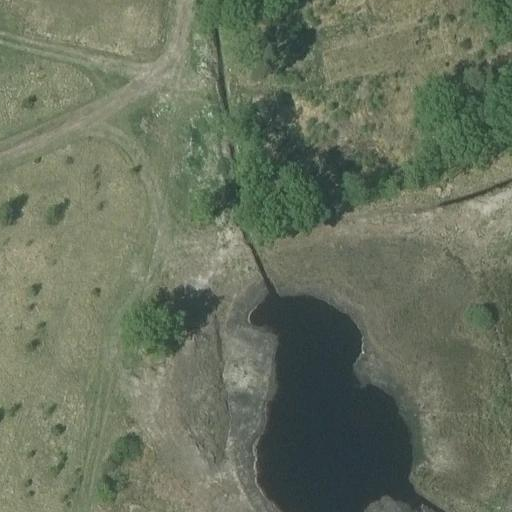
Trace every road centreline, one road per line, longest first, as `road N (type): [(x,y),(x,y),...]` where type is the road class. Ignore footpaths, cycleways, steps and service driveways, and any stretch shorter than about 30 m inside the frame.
road 1 (track): [(185,0),(168,73),(67,133),(0,152)]
road 2 (track): [(168,73),(0,34)]
